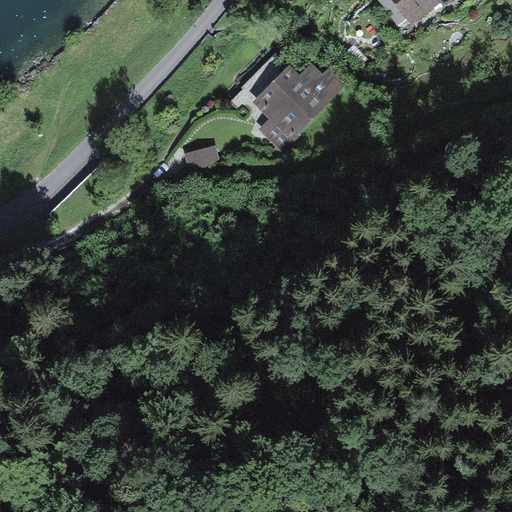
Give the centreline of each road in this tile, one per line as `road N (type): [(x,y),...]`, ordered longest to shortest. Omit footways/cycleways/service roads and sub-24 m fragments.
road 1 (track): [(511,98),(439,116),(341,162),(151,183)]
road 2 (tertiary): [(0,223),(55,184),(223,0)]
